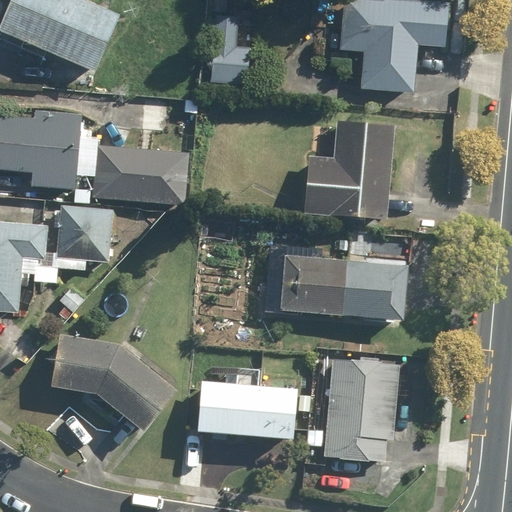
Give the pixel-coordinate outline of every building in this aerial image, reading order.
[(110,22),(54,0),(8,0),(0,20),(0,45),(87,81),(110,22)] [(437,9),(339,4),(335,55),(359,56),(357,99),(408,102),(411,54),(435,55),(437,9)] [(236,19),(212,18),(210,49),(206,49),(203,87),(244,90),(246,52),(234,51),(236,19)] [(29,124),(0,121),(0,175),(29,179),(28,193),(70,197),(77,121),(30,117),(29,124)] [(380,228),(386,134),(332,131),(330,165),(302,163),(299,223),(380,228)] [(184,159),(94,148),(88,199),(178,210),(184,159)] [(44,230),(0,226),(0,314),(11,315),(15,268),(31,269),(30,283),(52,285),(53,275),(78,277),(79,264),(105,266),(109,214),(55,210),(51,263),(41,262),(44,230)] [(363,265),(277,260),(273,318),(392,325),(396,266),(407,267),(409,240),(365,237),(363,265)] [(114,354),(55,339),(46,395),(92,402),(132,438),(171,396),(114,354)] [(375,364),(327,362),(320,459),(379,463),(380,444),(389,445),(395,371),(374,369),(375,364)] [(208,445),(209,438),(281,444),(285,394),(193,386),(188,436),(196,436),(195,444),(208,445)]
